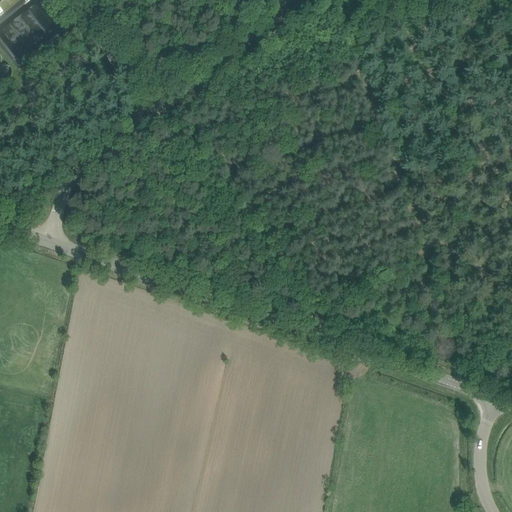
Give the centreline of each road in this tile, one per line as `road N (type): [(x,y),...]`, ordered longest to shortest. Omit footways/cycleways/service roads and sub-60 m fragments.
road 1 (tertiary): [(493,398),(50,240)]
road 2 (unclassified): [(50,240),(75,172),(155,109),(67,0)]
